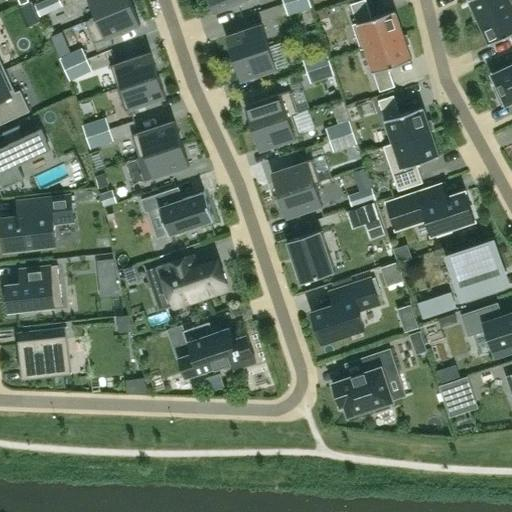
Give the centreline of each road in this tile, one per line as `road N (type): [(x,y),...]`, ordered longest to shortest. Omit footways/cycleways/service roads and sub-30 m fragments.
road 1 (residential): [(164,0),(239,183),(301,368),(299,393),(269,410),(0,400)]
road 2 (residential): [(511,202),(445,81),(426,0)]
